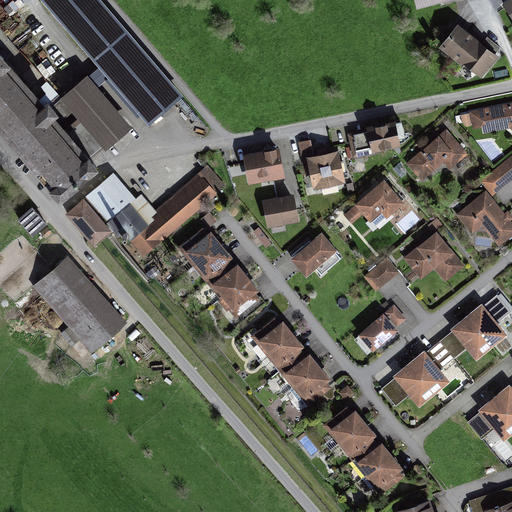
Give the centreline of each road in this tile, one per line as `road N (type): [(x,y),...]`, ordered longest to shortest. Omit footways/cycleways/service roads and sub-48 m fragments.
road 1 (residential): [(311,511),(53,215)]
road 2 (residential): [(229,142),(511,88)]
road 3 (residential): [(226,224),(357,383)]
road 4 (residential): [(511,255),(357,383)]
road 5 (residential): [(53,215),(115,164),(229,142)]
road 6 (residential): [(107,0),(229,142)]
road 7 (residential): [(405,441),(511,358)]
